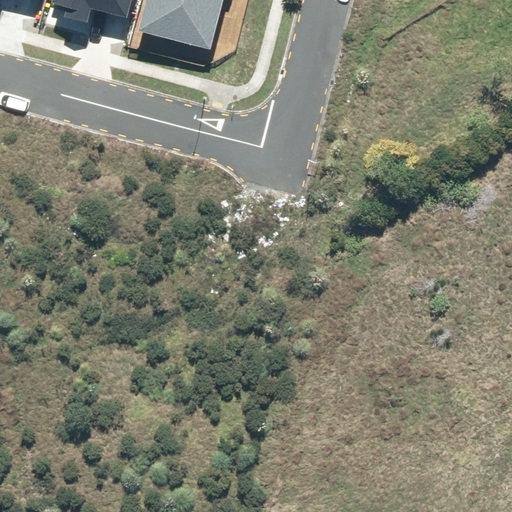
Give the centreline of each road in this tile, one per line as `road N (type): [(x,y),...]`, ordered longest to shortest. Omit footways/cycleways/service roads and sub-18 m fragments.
road 1 (residential): [(0,67),(279,140)]
road 2 (residential): [(315,0),(279,140)]
